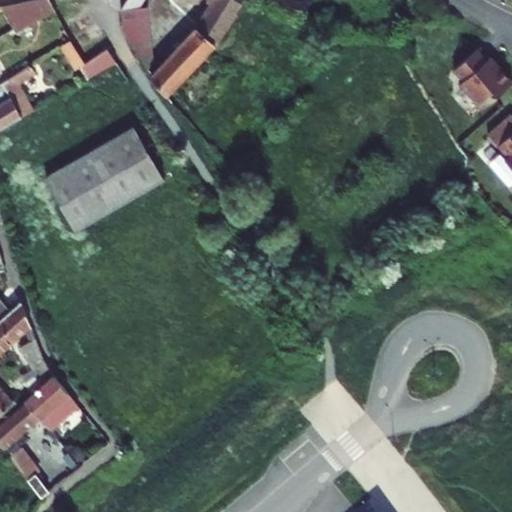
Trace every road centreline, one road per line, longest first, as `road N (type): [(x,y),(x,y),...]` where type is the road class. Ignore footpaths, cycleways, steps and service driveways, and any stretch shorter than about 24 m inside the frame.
road 1 (residential): [(42,511),(116,442),(44,352),(0,233)]
road 2 (residential): [(471,342),(443,327),(412,332),(397,348),(373,424)]
road 3 (residential): [(373,424),(459,401),(477,366),(471,342)]
road 4 (residential): [(270,511),(373,424)]
